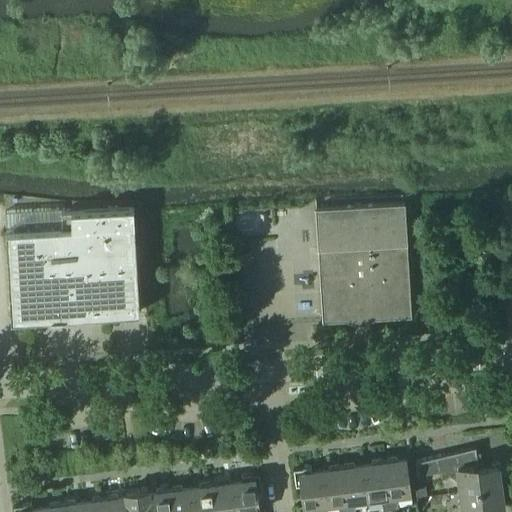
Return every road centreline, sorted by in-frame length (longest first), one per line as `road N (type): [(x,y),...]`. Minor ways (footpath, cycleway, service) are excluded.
road 1 (residential): [(0,394),(265,377)]
road 2 (residential): [(265,377),(511,360)]
road 3 (residential): [(282,511),(265,377)]
